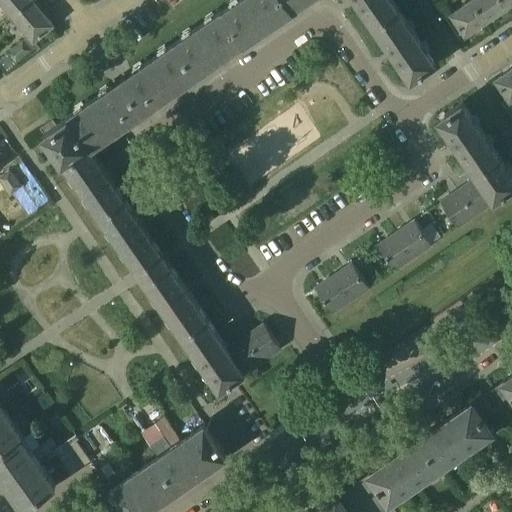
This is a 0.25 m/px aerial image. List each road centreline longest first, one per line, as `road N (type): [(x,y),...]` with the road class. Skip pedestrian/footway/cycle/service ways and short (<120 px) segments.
road 1 (residential): [(398,121),(329,22),(315,21),(136,136),(136,167),(230,297),(252,299),(274,284)]
road 2 (residential): [(274,284),(424,176),(426,162),(398,121)]
road 3 (tertiary): [(362,417),(511,314)]
road 4 (tertiary): [(226,511),(362,417)]
road 5 (residential): [(362,417),(274,284)]
road 6 (residential): [(398,121),(511,44)]
